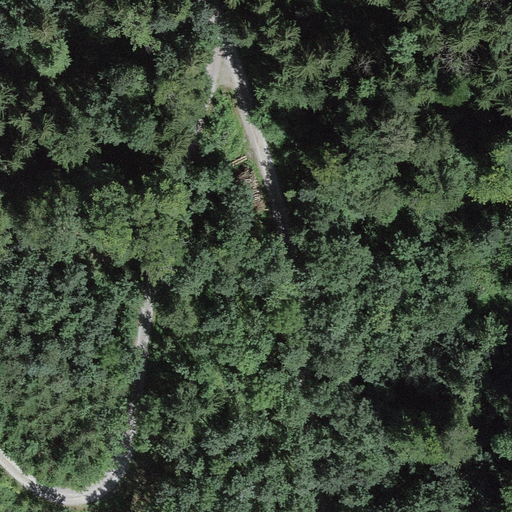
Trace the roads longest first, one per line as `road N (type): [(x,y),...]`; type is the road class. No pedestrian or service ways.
road 1 (track): [(232,53),(210,68),(116,481),(77,497),(35,488),(0,452)]
road 2 (track): [(211,0),(276,200),(323,511)]
